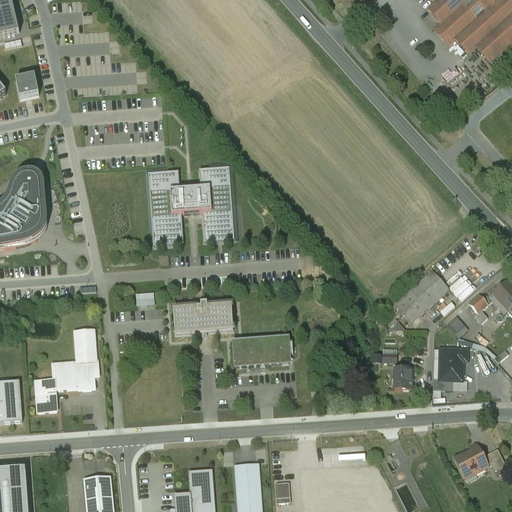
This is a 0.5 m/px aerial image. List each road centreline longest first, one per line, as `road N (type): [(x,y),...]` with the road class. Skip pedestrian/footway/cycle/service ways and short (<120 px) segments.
road 1 (residential): [(511,415),(121,443)]
road 2 (tertiary): [(511,248),(287,0)]
road 3 (unknown): [(430,419),(438,322),(490,274)]
road 4 (unknown): [(403,12),(438,65),(411,58),(396,21)]
road 5 (residential): [(121,443),(0,451)]
